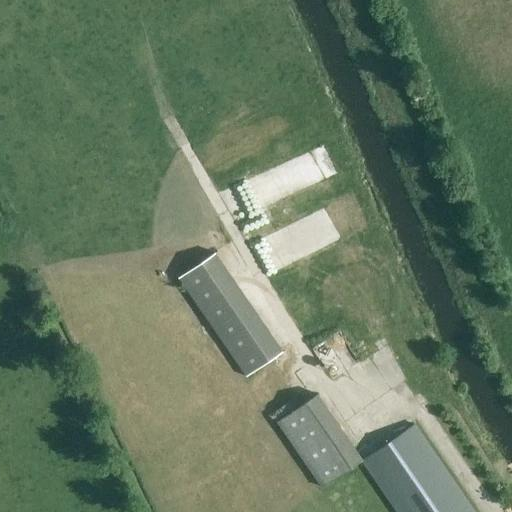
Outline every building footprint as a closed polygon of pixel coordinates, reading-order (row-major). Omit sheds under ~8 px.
[(296,152),(305,176),(352,159),(344,135),(296,152)] [(307,220),(319,249),(383,222),(371,192),(307,220)] [(13,270),(37,271),(38,231),(14,231),(13,270)] [(349,267),(355,279),(345,284),(364,323),(413,299),(389,248),(349,267)] [(178,279),(244,377),(281,352),(215,254),(178,279)] [(321,326),(341,320),(331,289),(312,294),(321,326)] [(386,344),(411,391),(440,375),(415,329),(386,344)] [(277,420),(321,486),(355,464),(311,398),(277,420)] [(362,460),(397,511),(474,511),(414,425),(362,460)]
